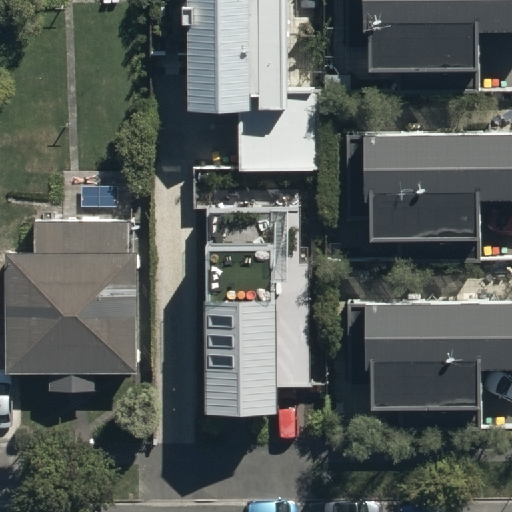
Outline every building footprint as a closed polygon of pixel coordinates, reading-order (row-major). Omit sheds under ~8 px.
[(184,0),(185,104),(236,103),(237,164),(320,163),(320,86),(284,87),(283,0),(184,0)] [(370,57),(480,57),(479,18),(511,17),(511,0),(346,0),(347,42),(370,42),(370,57)] [(373,225),(482,225),(482,186),(511,185),(511,125),(349,126),(349,210),(373,210),(373,225)] [(198,196),(205,399),(271,397),(271,375),(320,373),(315,214),(298,214),(298,192),(198,196)] [(137,365),(135,245),(129,243),(129,217),(33,218),(33,246),(4,246),(5,366),(45,366),(45,386),(97,386),(97,365),(137,365)] [(372,396),(481,395),(481,356),(511,356),(511,295),(348,296),(348,380),(372,380),(372,396)]
